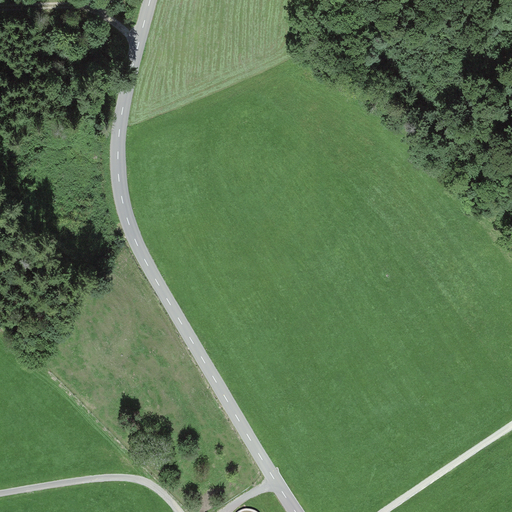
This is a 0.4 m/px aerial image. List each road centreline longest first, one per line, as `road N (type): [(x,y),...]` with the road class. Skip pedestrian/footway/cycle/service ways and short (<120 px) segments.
road 1 (tertiary): [(150,0),(118,139),(127,219),(295,511)]
road 2 (track): [(180,511),(138,479),(0,494)]
road 3 (track): [(511,425),(383,511)]
